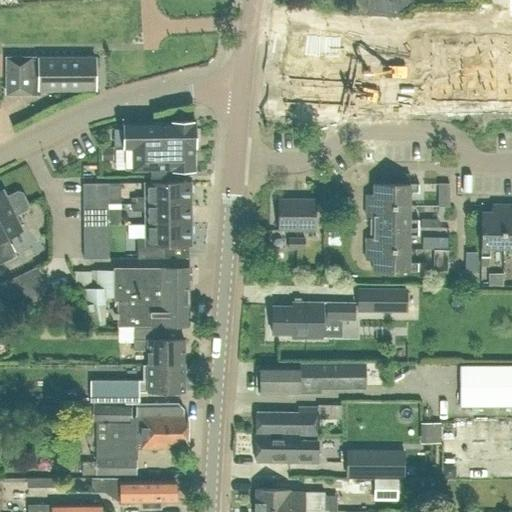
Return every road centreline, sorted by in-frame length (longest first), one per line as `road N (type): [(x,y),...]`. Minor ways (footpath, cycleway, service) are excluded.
road 1 (tertiary): [(210,511),(232,161)]
road 2 (residential): [(232,161),(295,161),(352,130),(431,129),(449,134),(474,161),(511,163)]
road 3 (tertiary): [(0,156),(117,104),(180,89),(240,91)]
